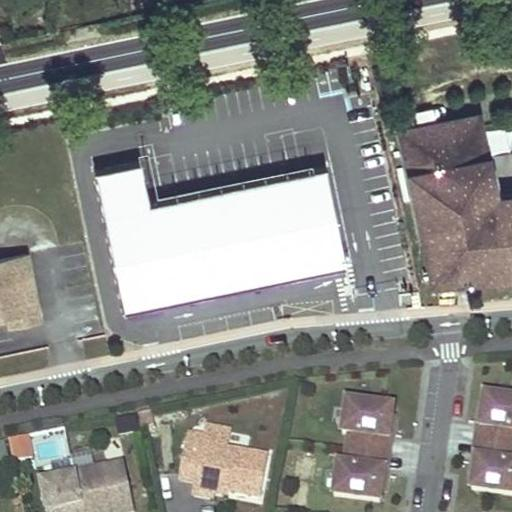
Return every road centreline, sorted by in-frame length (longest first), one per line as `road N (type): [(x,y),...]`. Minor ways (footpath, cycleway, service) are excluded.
road 1 (residential): [(447,320),(291,332),(0,392)]
road 2 (secondary): [(0,81),(384,0)]
road 3 (residential): [(422,511),(447,368),(447,320)]
